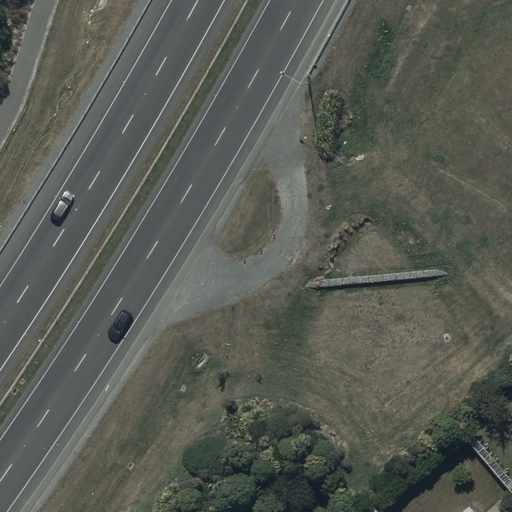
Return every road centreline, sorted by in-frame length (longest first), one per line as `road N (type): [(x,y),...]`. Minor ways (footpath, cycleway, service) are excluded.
road 1 (motorway): [(296,0),(133,280),(0,480)]
road 2 (motorway): [(0,329),(198,0)]
